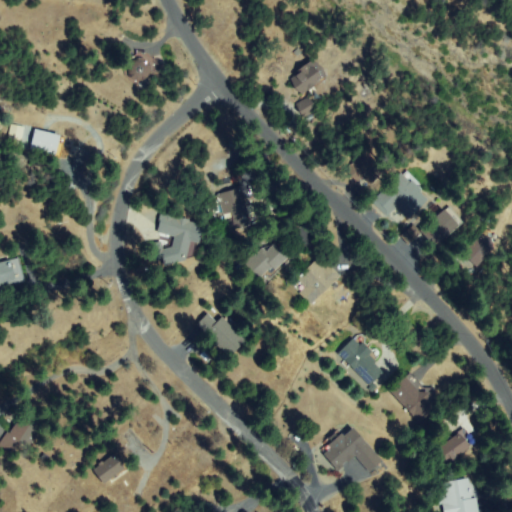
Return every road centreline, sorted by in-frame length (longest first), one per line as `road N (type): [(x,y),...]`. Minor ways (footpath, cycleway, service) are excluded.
road 1 (residential): [(170,0),(223,80),(458,323),(511,404)]
road 2 (residential): [(277,511),(278,473),(153,336),(120,276),(128,180),(223,80)]
